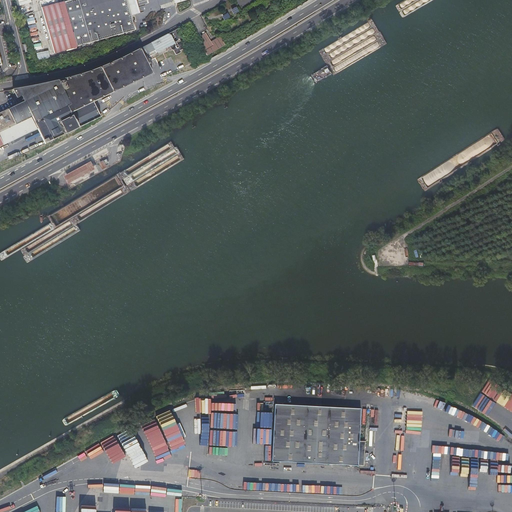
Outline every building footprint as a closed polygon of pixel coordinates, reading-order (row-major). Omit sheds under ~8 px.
[(48,0),(40,2),(41,9),(58,4),(56,0),(48,0)] [(56,0),(58,4),(41,9),(54,54),(66,50),(76,47),(134,31),(130,17),(125,0),(56,0)] [(125,0),(130,17),(140,14),(135,0),(125,0)] [(224,21),(230,17),(228,12),(222,16),(224,21)] [(193,38),(191,33),(189,29),(182,33),(186,41),(193,38)] [(219,38),(214,40),(209,43),(204,33),(198,37),(200,41),(197,42),(204,56),(223,45),(219,38)] [(166,34),(150,43),(149,43),(156,53),(175,43),(170,35),(166,34)] [(153,73),(139,48),(132,52),(122,57),(115,61),(90,72),(74,76),(62,79),(36,86),(13,89),(17,99),(20,97),(23,102),(31,118),(36,130),(43,145),(51,141),(41,121),(67,108),(70,114),(89,105),(124,88),(153,73)] [(45,51),(36,53),(38,60),(47,58),(45,51)] [(17,99),(13,89),(11,90),(13,97),(14,100),(13,100),(16,106),(23,102),(20,97),(17,99)] [(16,106),(0,113),(0,132),(31,118),(23,102),(16,106)] [(31,118),(0,132),(0,137),(4,145),(36,130),(31,118)] [(103,170),(110,166),(107,159),(99,163),(103,170)] [(362,407),(274,403),(271,461),(364,466),(365,441),(360,441),(362,407)] [(183,438),(181,440),(184,444),(190,440),(183,430),(179,433),(183,438)] [(271,457),(271,442),(244,441),(244,456),(271,457)]
